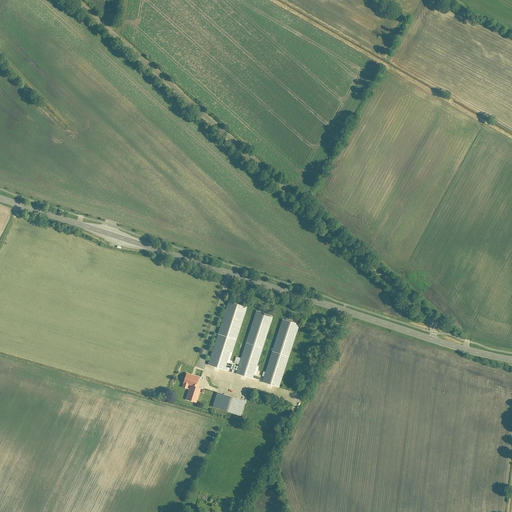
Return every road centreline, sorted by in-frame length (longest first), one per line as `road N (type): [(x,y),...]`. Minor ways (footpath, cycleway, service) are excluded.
road 1 (residential): [(431,338),(431,322),(401,290),(75,0)]
road 2 (tertiary): [(431,338),(0,198)]
